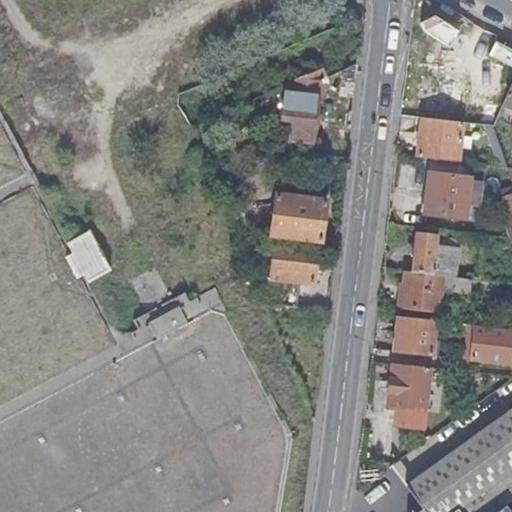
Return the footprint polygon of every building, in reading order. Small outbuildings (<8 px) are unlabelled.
[(344,47),(337,33),(216,87),(222,99),(245,89),(246,91),(302,66),(305,72),(328,62),(325,56),(344,47)] [(324,86),(323,67),(279,87),(282,94),(285,93),(281,121),(287,122),(286,127),(290,127),(289,140),(311,143),(317,98),(324,86)] [(511,81),(502,104),(511,108),(511,81)] [(415,157),(457,161),(461,122),(419,117),(415,157)] [(0,188),(26,175),(0,125),(0,188)] [(495,165),(506,165),(497,139),(487,143),(495,165)] [(505,198),(511,195),(511,181),(507,167),(495,172),(505,198)] [(468,177),(428,172),(423,213),(463,218),(468,177)] [(69,256),(32,187),(0,204),(0,407),(116,347),(80,277),(84,275),(88,283),(111,271),(90,232),(68,244),(73,254),(69,256)] [(325,200),(276,195),(271,236),(319,242),(325,200)] [(511,217),(511,195),(505,198),(503,199),(510,218),(511,217)] [(413,252),(411,271),(440,275),(451,276),(454,276),(457,248),(454,248),(455,239),(435,236),(434,235),(415,233),(414,245),(413,252)] [(312,285),(317,246),(275,241),(270,279),(255,278),(266,304),(280,305),(294,307),(296,283),(312,285)] [(411,271),(406,271),(404,286),(403,292),(398,292),(397,306),(436,311),(440,275),(411,271)] [(467,291),(468,278),(454,276),(451,276),(449,289),(467,291)] [(325,333),(327,311),(294,307),(280,305),(278,324),(283,338),(284,338),(284,341),(288,347),(287,351),(286,351),(314,419),(323,348),(303,346),(305,331),(325,333)] [(158,339),(185,325),(177,309),(150,324),(158,339)] [(210,311),(185,325),(158,339),(33,405),(0,422),(0,511),(274,511),(285,444),(282,427),(223,316),(210,311)] [(393,351),(431,355),(435,320),(396,315),(393,351)] [(511,369),(511,362),(511,330),(460,324),(456,360),(466,361),(467,364),(511,369)] [(429,368),(391,364),(386,407),(396,408),(424,411),(429,368)] [(422,428),(424,411),(396,408),(394,425),(422,428)] [(511,410),(407,486),(424,510),(420,511),(496,511),(505,506),(511,500),(511,410)] [(405,481),(425,468),(414,450),(394,463),(405,481)]
